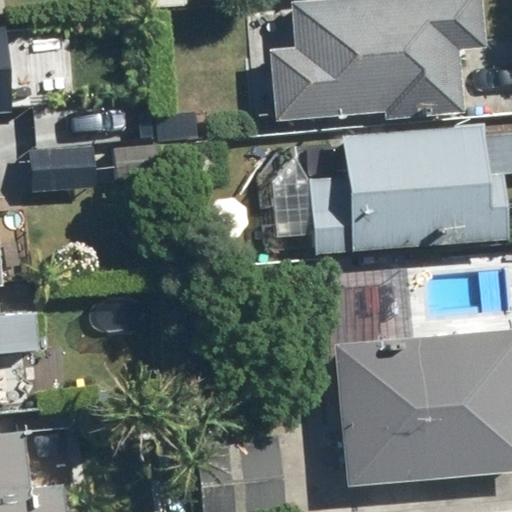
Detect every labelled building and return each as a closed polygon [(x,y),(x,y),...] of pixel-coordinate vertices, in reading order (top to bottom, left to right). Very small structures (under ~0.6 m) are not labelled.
[(322,0),(332,113),(374,110),(375,120),(458,113),(453,45),(479,43),(475,0),(322,0)] [(0,114),(14,113),(6,27),(0,27),(0,114)] [(118,71),(54,75),(57,123),(121,119),(118,71)] [(301,179),(306,254),(502,241),(497,170),(479,171),(476,123),(332,133),(335,176),(301,179)] [(101,146),(33,145),(33,190),(100,190),(101,146)] [(0,353),(32,350),(26,293),(0,295),(0,353)] [(511,325),(326,343),(340,485),(511,469),(511,325)] [(0,511),(60,511),(58,485),(25,488),(19,429),(0,430),(0,511)] [(187,471),(190,511),(253,511),(250,465),(187,471)]
